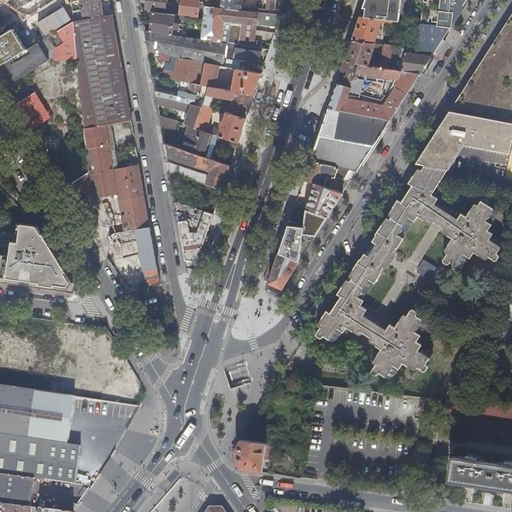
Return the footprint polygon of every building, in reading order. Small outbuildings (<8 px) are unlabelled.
[(3,0),(12,13),(17,11),(18,14),(22,15),(24,18),(47,4),(46,1),(46,0),(3,0)] [(81,0),(84,19),(104,16),(100,0),(81,0)] [(146,0),(145,11),(152,12),(166,13),(169,13),(169,4),(166,4),(165,0),(146,0)] [(204,0),(183,0),(181,15),(189,16),(199,18),(201,0),(204,0)] [(223,0),(223,9),(242,10),(243,0),(223,0)] [(394,20),(395,14),(396,14),(398,0),(366,0),(364,8),(366,8),(365,17),(383,19),(387,20),(394,20)] [(468,0),(424,0),(422,24),(441,26),(441,21),(452,22),(453,16),(459,16),(468,0)] [(278,26),(282,15),(242,10),(223,9),(214,8),(206,7),(205,19),(202,39),(228,43),(237,45),(240,45),(242,23),(258,24),(259,15),(262,15),(261,25),(278,26)] [(148,31),(173,35),(173,30),(178,30),(179,24),(175,23),(176,15),(166,13),(152,12),(148,31)] [(79,20),(74,21),(78,61),(84,128),(107,125),(132,120),(125,88),(112,14),(104,16),(84,19),(79,20)] [(511,15),(455,106),(511,116),(511,15)] [(365,17),(361,17),(353,41),(375,43),(376,38),(383,19),(365,17)] [(74,21),(59,30),(65,42),(58,46),(59,62),(78,61),(74,21)] [(451,27),(441,26),(422,24),(421,24),(417,49),(435,52),(451,27)] [(59,30),(0,66),(0,82),(2,85),(9,80),(12,78),(14,81),(48,60),(48,59),(55,50),(54,48),(58,46),(65,42),(59,30)] [(224,66),(228,43),(202,39),(173,35),(148,31),(146,31),(150,52),(152,53),(155,53),(173,57),(178,58),(200,62),(206,63),(217,65),(224,66)] [(353,41),(346,62),(372,66),(373,63),(369,63),(375,43),(353,41)] [(393,52),(394,45),(385,44),(381,67),(390,68),(393,52)] [(250,47),(240,45),(237,45),(235,58),(261,62),(263,52),(250,50),(250,47)] [(422,73),(433,55),(406,52),(405,57),(403,57),(402,60),(398,60),(399,53),(397,52),(393,52),(390,68),(422,73)] [(175,80),(178,58),(173,57),(169,79),(175,80)] [(196,84),(200,62),(178,58),(175,80),(191,83),(196,84)] [(391,120),(422,73),(390,68),(381,67),(372,66),(346,62),(329,109),(391,120)] [(213,87),(217,65),(206,63),(203,85),(210,86),(213,87)] [(218,67),(215,79),(225,81),(227,69),(218,67)] [(255,94),(262,73),(237,68),(234,87),(231,84),(217,82),(216,87),(224,89),(255,94)] [(9,80),(2,85),(5,91),(12,86),(9,80)] [(205,104),(210,86),(203,85),(196,84),(191,83),(189,99),(197,101),(196,105),(204,107),(205,104)] [(247,118),(255,94),(224,89),(216,87),(213,87),(210,86),(205,104),(210,105),(211,102),(214,95),(234,99),(230,109),(229,112),(247,118)] [(35,92),(14,106),(30,131),(50,117),(35,92)] [(197,127),(204,107),(196,105),(157,96),(159,104),(188,111),(189,108),(191,108),(186,124),(197,127)] [(239,143),(247,118),(229,112),(227,111),(221,109),(210,105),(205,104),(204,107),(197,127),(197,128),(203,130),(206,131),(214,109),(228,114),(225,120),(224,119),(221,125),(223,126),(220,136),(239,143)] [(391,120),(329,109),(311,161),(323,163),(358,170),(359,170),(391,120)] [(447,119),(419,164),(428,165),(450,169),(466,144),(511,152),(511,122),(452,111),(447,119)] [(173,120),(161,115),(161,116),(161,117),(163,128),(170,130),(173,120)] [(107,125),(84,128),(85,133),(86,145),(87,155),(89,173),(65,188),(92,232),(99,228),(93,212),(100,211),(98,198),(119,194),(125,231),(150,227),(139,165),(115,169),(107,125)] [(213,134),(206,131),(203,130),(198,146),(189,143),(187,151),(205,157),(213,134)] [(214,168),(222,164),(205,157),(187,151),(166,144),(168,159),(206,172),(214,168)] [(323,163),(311,161),(305,180),(316,183),(318,178),(323,163)] [(223,189),(231,166),(222,164),(214,168),(206,172),(207,173),(206,174),(202,174),(169,163),(171,172),(223,189)] [(451,235),(455,237),(456,238),(451,244),(455,246),(447,256),(448,259),(452,262),(454,262),(455,260),(461,265),(465,267),(473,256),(475,257),(479,252),(483,255),(485,253),(497,261),(499,260),(500,259),(501,257),(502,256),(501,255),(499,254),(501,252),(505,246),(506,245),(494,237),(495,236),(490,232),(495,226),(492,224),(500,213),(490,206),(491,204),(490,203),(486,200),(484,201),(475,213),(472,211),(468,217),(463,214),(462,216),(440,201),(441,200),(435,195),(447,175),(450,169),(428,165),(425,171),(419,179),(416,177),(412,183),(416,186),(405,203),(401,201),(396,208),(399,210),(388,226),(387,227),(385,226),(378,236),(379,236),(375,242),(376,242),(368,255),(367,254),(362,263),(361,262),(356,270),(359,272),(353,281),(348,289),(345,287),(340,294),(343,296),(336,306),(332,313),(329,310),(324,318),(327,320),(319,332),(318,334),(318,336),(322,339),(324,338),(326,335),(335,342),(341,334),(344,330),(346,331),(350,326),(356,330),(358,327),(376,339),(382,343),(380,346),(384,348),(380,355),(383,357),(374,371),(375,373),(379,375),(381,375),(382,372),(392,379),(400,368),(402,369),(405,363),(409,365),(411,362),(424,371),(426,370),(429,367),(428,365),(427,364),(433,353),(422,345),(422,344),(423,343),(418,340),(422,334),(420,333),(428,321),(422,318),(417,314),(418,313),(418,310),(415,308),(413,309),(408,316),(404,322),(400,320),(396,327),(391,324),(390,325),(369,311),(369,310),(363,306),(366,302),(364,300),(376,284),(377,284),(378,284),(383,278),(385,274),(384,273),(400,250),(401,251),(408,240),(406,239),(411,230),(417,222),(419,223),(422,218),(427,221),(430,217),(453,232),(451,235)] [(318,178),(316,183),(328,187),(329,182),(318,178)] [(328,187),(316,183),(305,211),(305,212),(325,220),(344,193),(334,189),(328,187)] [(344,193),(347,188),(335,184),(334,189),(344,193)] [(207,235),(214,214),(176,202),(186,257),(199,258),(207,235)] [(325,220),(305,212),(302,229),(302,236),(314,238),(325,220)] [(290,221),(286,228),(278,256),(299,263),(302,236),(302,229),(292,228),(294,222),(290,221)] [(71,288),(74,282),(40,225),(22,223),(20,241),(1,239),(0,247),(0,275),(42,281),(42,284),(71,288)] [(158,268),(150,227),(125,231),(115,233),(116,238),(117,245),(137,241),(142,264),(144,271),(158,268)] [(115,233),(99,243),(102,248),(116,238),(115,233)] [(215,238),(207,235),(199,258),(186,257),(188,267),(204,268),(215,238)] [(299,263),(278,256),(270,282),(284,288),(299,263)] [(420,259),(416,271),(430,275),(434,264),(420,259)] [(160,281),(158,268),(144,271),(147,284),(147,286),(160,281)] [(130,290),(131,292),(147,286),(147,284),(130,290)] [(45,393),(0,386),(0,435),(56,443),(67,445),(74,397),(45,393)] [(511,406),(474,402),(452,400),(451,400),(450,413),(511,419),(511,406)] [(56,443),(0,435),(0,474),(29,479),(35,479),(93,487),(95,484),(98,479),(99,478),(77,474),(81,446),(67,445),(56,443)] [(268,444),(241,440),(236,450),(237,462),(242,469),(263,472),(266,455),(268,455),(269,451),(266,451),(268,444)] [(511,460),(510,466),(477,461),(478,455),(471,455),(470,460),(454,457),(451,480),(511,488),(511,460)] [(29,479),(0,474),(0,504),(31,508),(35,479),(29,479)] [(76,503),(59,501),(57,511),(59,511),(74,511),(76,504),(76,503)]
